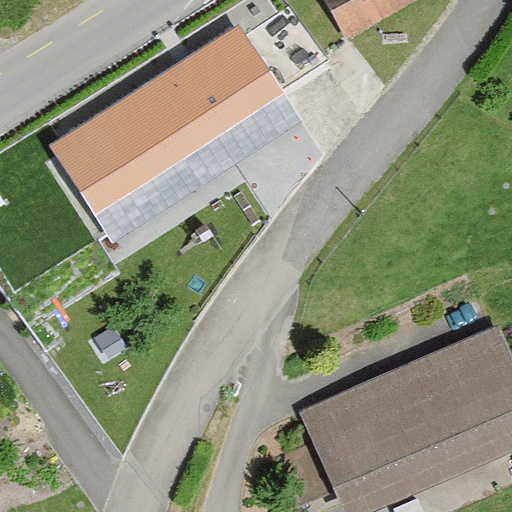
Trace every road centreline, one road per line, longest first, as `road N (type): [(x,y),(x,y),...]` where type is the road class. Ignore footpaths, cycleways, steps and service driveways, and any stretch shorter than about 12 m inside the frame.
road 1 (unclassified): [(133,511),(162,447),(249,314),(486,0)]
road 2 (tertiary): [(165,0),(0,102)]
